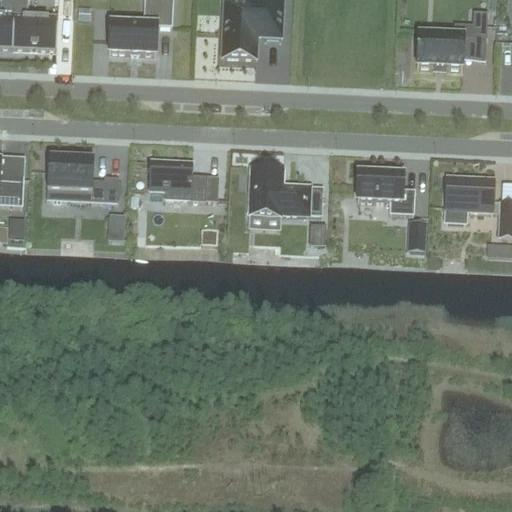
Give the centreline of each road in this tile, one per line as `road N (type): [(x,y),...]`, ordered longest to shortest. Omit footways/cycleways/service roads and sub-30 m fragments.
road 1 (residential): [(511,152),(0,128)]
road 2 (residential): [(0,89),(511,111)]
